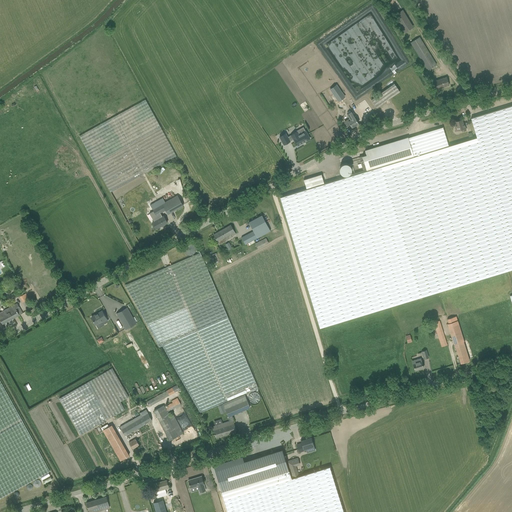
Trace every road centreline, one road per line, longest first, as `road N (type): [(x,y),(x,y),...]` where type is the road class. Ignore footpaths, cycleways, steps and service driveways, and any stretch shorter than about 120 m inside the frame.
road 1 (tertiary): [(0,338),(370,129),(511,86)]
road 2 (unclassified): [(17,511),(511,361)]
road 3 (unknown): [(272,184),(340,412)]
